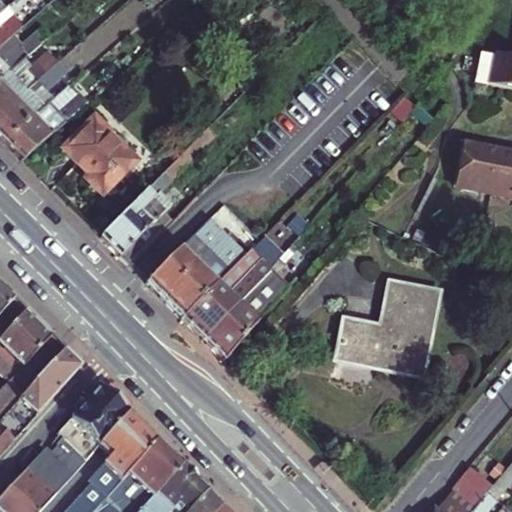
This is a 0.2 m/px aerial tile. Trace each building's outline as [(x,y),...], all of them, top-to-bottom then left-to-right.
[(0,20),(0,44),(3,48),(15,37),(0,20)] [(511,44),(509,64),(489,60),(483,90),(511,95),(511,44)] [(16,69),(33,55),(25,46),(9,60),(16,69)] [(0,117),(38,84),(29,74),(16,86),(20,89),(4,103),(0,99),(0,117)] [(38,84),(0,117),(0,150),(27,126),(16,115),(31,102),(34,105),(47,94),(38,84)] [(0,155),(17,171),(80,114),(71,104),(36,135),(27,126),(0,150),(0,155)] [(412,112),(404,120),(420,134),(426,127),(412,112)] [(104,148),(88,131),(58,162),(87,192),(84,196),(90,204),(95,205),(97,208),(129,175),(103,149),(104,148)] [(120,132),(104,148),(103,149),(129,175),(142,161),(121,141),(125,137),(120,132)] [(511,159),(455,149),(448,194),(511,205),(511,159)] [(124,277),(170,229),(146,206),(164,188),(158,183),(94,248),(124,277)] [(141,293),(156,308),(219,243),(203,228),(141,293)] [(219,243),(156,308),(176,329),(212,292),(240,263),(219,243)] [(240,263),(212,292),(176,329),(197,349),(263,276),(251,265),(245,258),(240,263)] [(263,276),(197,349),(218,369),(283,294),(263,276)] [(416,382),(429,311),(415,309),(418,296),(382,289),(374,332),(338,326),(331,367),(416,382)] [(431,298),(418,296),(415,309),(429,311),(431,298)] [(0,345),(21,322),(0,300),(0,345)] [(24,401),(60,360),(21,322),(0,345),(0,360),(19,380),(11,388),(24,401)] [(78,376),(60,360),(24,401),(0,427),(0,442),(9,451),(78,376)] [(0,427),(24,401),(11,388),(0,400),(0,427)] [(16,511),(44,511),(97,454),(124,424),(96,397),(5,501),(16,511)] [(124,424),(97,454),(107,464),(84,490),(88,494),(72,511),(98,511),(101,509),(123,484),(152,452),(124,424)] [(0,461),(9,451),(0,442),(0,461)] [(101,509),(103,511),(144,511),(177,476),(152,452),(123,484),(101,509)] [(481,500),(490,507),(511,480),(511,463),(486,494),(481,500)] [(177,476),(144,511),(193,511),(203,501),(177,476)] [(471,511),(481,500),(486,494),(465,477),(454,490),(450,498),(438,511),(471,511)] [(485,511),(490,507),(481,500),(471,511),(485,511)] [(0,511),(16,511),(5,501),(0,505),(0,511)] [(214,511),(203,501),(193,511),(214,511)]
